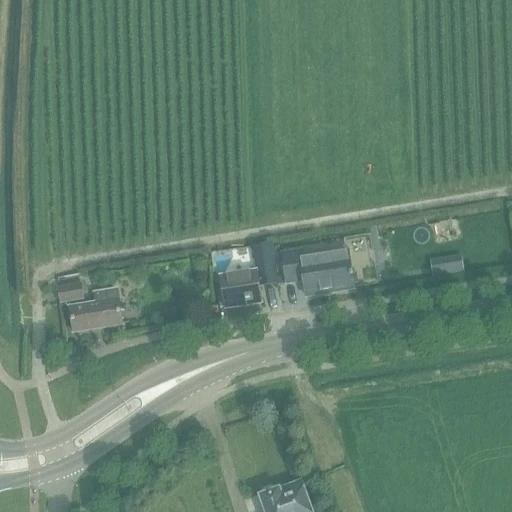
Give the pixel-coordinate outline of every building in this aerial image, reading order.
[(220,278),(222,291),(226,310),(261,305),(258,287),(277,284),(271,250),(252,253),(255,273),(220,278)] [(283,256),(284,264),(287,284),(304,281),(306,298),(355,290),(352,274),(351,275),(347,253),(301,260),(300,253),(283,256)] [(462,258),(451,260),(453,277),(464,275),(462,258)] [(59,291),(61,304),(82,301),(81,287),(59,291)] [(97,306),(90,307),(70,310),(74,334),(122,326),(119,306),(116,292),(95,296),(97,306)] [(311,511),(308,503),(301,484),(260,499),(264,511),(311,511)]
